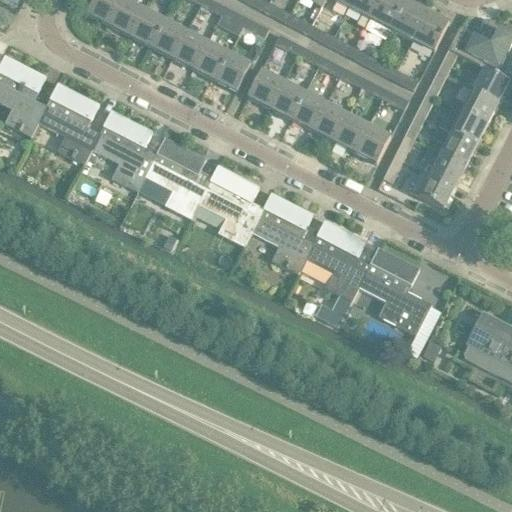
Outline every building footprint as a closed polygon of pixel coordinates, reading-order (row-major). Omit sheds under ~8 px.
[(108,28),(122,2),(117,0),(94,0),(86,17),(108,28)] [(183,0),(199,8),(203,0),(183,0)] [(204,0),(203,0),(199,8),(221,19),(225,11),(204,0)] [(255,0),(245,0),(243,4),(264,15),(269,7),(255,0)] [(326,0),(314,0),(312,5),(321,10),(326,0)] [(353,0),(326,0),(321,10),(331,15),(336,5),(348,10),(353,0)] [(353,0),(348,10),(369,22),(380,0),(353,0)] [(380,0),(369,22),(390,33),(405,3),(398,0),(380,0)] [(108,28),(129,39),(143,13),(122,2),(108,28)] [(390,33),(411,44),(426,15),(405,3),(390,33)] [(269,7),(264,15),(286,27),(290,18),(269,7)] [(225,11),(221,19),(242,30),(246,22),(225,11)] [(129,39),(151,50),(164,24),(143,13),(129,39)] [(449,26),(426,15),(411,44),(434,55),(449,26)] [(290,18),(286,27),(307,38),(311,29),(290,18)] [(246,22),(242,30),(264,41),(268,33),(246,22)] [(151,50),(172,61),(185,35),(164,24),(151,50)] [(311,29),(307,38),(328,49),(332,40),(311,29)] [(459,31),(448,53),(456,57),(483,71),(495,78),(511,45),(511,37),(497,30),(494,36),(488,33),(485,38),(481,35),(478,41),(459,31)] [(172,61),(193,72),(207,46),(185,35),(172,61)] [(297,59),(301,50),(279,38),(274,47),(297,59)] [(332,40),(328,49),(349,60),(354,52),(332,40)] [(193,72),(214,83),(228,57),(207,46),(193,72)] [(301,50),(297,59),(318,70),(322,61),(301,50)] [(354,52),(349,60),(370,71),(375,63),(354,52)] [(436,76),(445,80),(456,57),(448,53),(436,76)] [(250,68),(228,57),(214,83),(237,95),(250,68)] [(0,68),(0,105),(12,111),(4,126),(31,140),(38,125),(46,110),(34,104),(46,81),(5,59),(0,68)] [(322,61),(318,70),(339,80),(344,72),(322,61)] [(375,63),(370,71),(392,83),(396,74),(375,63)] [(483,71),(472,94),(497,107),(509,84),(495,78),(483,71)] [(344,72),(339,80),(360,91),(365,83),(344,72)] [(247,100),(269,112),(283,85),(261,74),(247,100)] [(396,74),(392,83),(412,93),(417,85),(396,74)] [(426,97),(434,101),(445,80),(436,76),(426,97)] [(365,83),(360,91),(382,102),(386,93),(365,83)] [(269,112),(291,122),(304,96),(283,85),(269,112)] [(46,110),(38,125),(65,139),(58,153),(84,167),(92,152),(99,137),(88,131),(99,108),(58,87),(46,110)] [(486,128),(497,107),(472,94),(470,96),(460,91),(455,101),(465,106),(461,114),(486,128)] [(386,93),(382,102),(404,114),(408,105),(386,93)] [(325,107),(304,96),(291,122),(312,133),(325,107)] [(415,118),(423,122),(434,101),(426,97),(415,118)] [(347,118),(325,107),(312,133),(333,144),(347,118)] [(145,180),(153,165),(141,158),(153,135),(112,114),(100,137),(99,137),(92,152),(119,166),(111,181),(138,194),(145,180)] [(476,149),(486,128),(461,114),(456,124),(445,118),(439,130),(476,149)] [(333,144),(354,155),(368,129),(347,118),(333,144)] [(404,139),(412,143),(423,122),(415,118),(404,139)] [(390,140),(368,129),(354,155),(376,167),(390,140)] [(465,170),(476,149),(439,130),(432,143),(444,148),(439,157),(465,170)] [(394,160),(402,164),(412,143),(404,139),(394,160)] [(190,222),(206,191),(194,185),(206,163),(165,142),(153,165),(145,180),(172,193),(164,208),(190,222)] [(454,191),(465,170),(439,157),(429,178),(454,191)] [(402,164),(394,160),(383,182),(391,186),(402,164)] [(252,234),(260,219),(247,213),(259,190),(218,169),(206,191),(190,222),(191,222),(199,207),(226,221),(218,236),(244,249),(252,234)] [(454,191),(429,178),(420,173),(409,195),(443,212),(454,191)] [(306,261),(314,246),(301,240),(312,218),(272,197),(260,219),(252,234),(279,248),(271,263),(298,277),(306,261)] [(359,289),(367,274),(354,267),(365,245),(325,224),(314,246),(306,261),(333,275),(325,290),(351,304),(359,289)] [(367,274),(359,289),(385,302),(378,317),(415,337),(431,307),(408,295),(419,273),(378,252),(367,274)] [(464,361),(476,367),(511,386),(511,385),(511,329),(510,329),(505,337),(499,333),(501,330),(475,316),(475,317),(484,322),(469,349),(468,349),(463,359),(464,359),(464,360),(465,360),(464,361)] [(420,359),(433,365),(440,349),(428,343),(420,359)]
